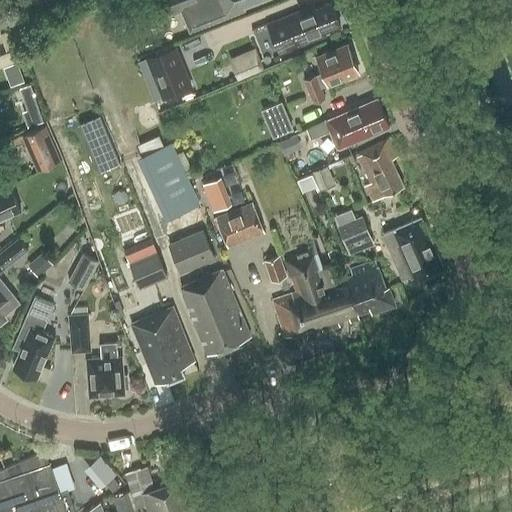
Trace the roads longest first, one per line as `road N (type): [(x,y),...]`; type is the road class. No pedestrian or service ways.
road 1 (residential): [(336,511),(305,441),(261,402),(91,433),(56,430),(0,406)]
road 2 (residential): [(452,247),(360,0)]
